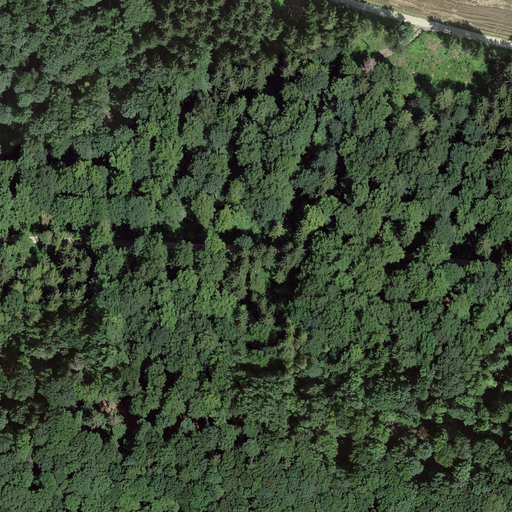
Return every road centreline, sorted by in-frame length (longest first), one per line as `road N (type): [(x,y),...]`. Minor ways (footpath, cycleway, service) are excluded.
road 1 (track): [(511,467),(365,455),(258,428),(160,427),(27,391),(0,396)]
road 2 (track): [(511,269),(368,252),(0,239)]
road 3 (track): [(0,95),(86,115),(225,115),(341,74),(409,23)]
